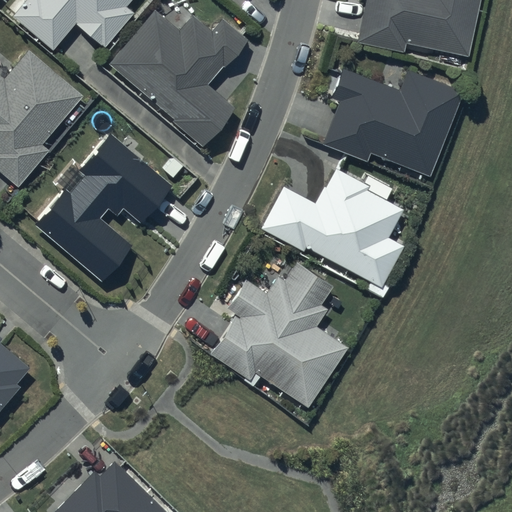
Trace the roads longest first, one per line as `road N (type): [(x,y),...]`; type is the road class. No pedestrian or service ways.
road 1 (residential): [(302,0),(267,112),(221,214),(117,363)]
road 2 (residential): [(117,363),(0,478)]
road 3 (residential): [(0,264),(117,363)]
